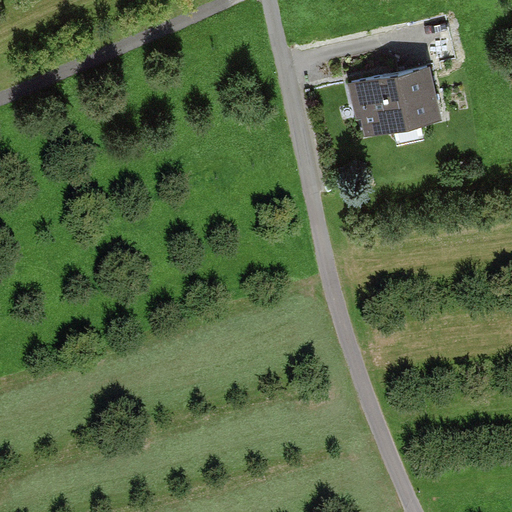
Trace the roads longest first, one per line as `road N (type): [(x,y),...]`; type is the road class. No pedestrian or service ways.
road 1 (residential): [(271,0),(340,318),(416,511)]
road 2 (track): [(0,102),(240,0)]
road 3 (track): [(442,35),(288,66)]
